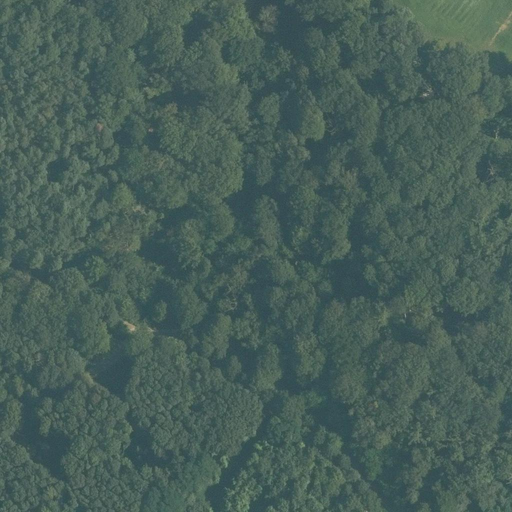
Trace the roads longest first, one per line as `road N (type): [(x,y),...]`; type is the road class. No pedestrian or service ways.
road 1 (unclassified): [(320,422),(363,252),(355,106),(375,0)]
road 2 (unclassified): [(0,445),(115,356),(171,334),(214,343),(320,422)]
road 3 (track): [(364,511),(326,460),(225,377),(157,336)]
road 4 (track): [(157,336),(0,295)]
